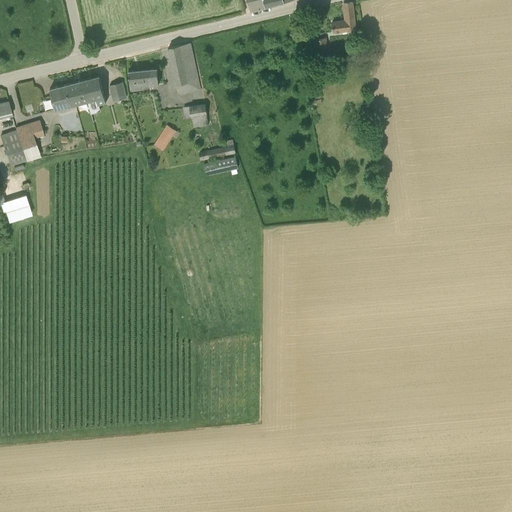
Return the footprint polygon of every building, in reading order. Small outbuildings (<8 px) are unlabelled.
[(247,0),(251,10),(265,7),(263,0),(247,0)] [(333,32),(356,29),(352,2),(343,3),(346,20),(332,22),(333,32)] [(313,39),(316,60),(328,59),(325,38),(313,39)] [(181,93),(200,89),(190,43),(168,47),(178,92),(181,93)] [(142,87),(142,86),(158,84),(157,68),(128,71),(130,88),(142,87)] [(99,75),(83,80),(88,101),(96,98),(98,105),(106,103),(99,75)] [(88,101),(83,80),(50,88),(56,109),(88,101)] [(114,101),(126,97),(122,82),(110,85),(114,101)] [(0,118),(12,115),(11,110),(8,100),(0,102),(0,118)] [(208,125),(205,104),(184,107),(185,119),(191,118),(192,127),(208,125)] [(40,121),(30,124),(32,131),(42,128),(40,121)] [(44,134),(42,128),(32,131),(30,124),(15,128),(26,160),(40,156),(34,138),(44,134)] [(176,138),(180,133),(175,130),(167,125),(154,145),(162,150),(172,135),(176,138)] [(232,139),(226,140),(227,146),(199,152),(201,160),(235,153),(232,139)] [(205,163),(207,175),(238,168),(235,156),(205,163)] [(27,192),(3,199),(7,210),(4,211),(7,221),(33,213),(27,192)]
